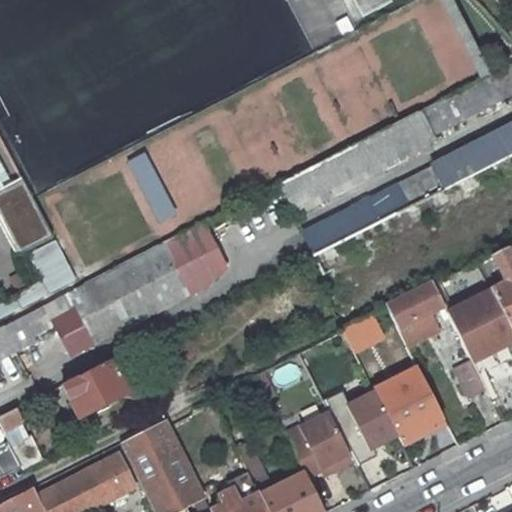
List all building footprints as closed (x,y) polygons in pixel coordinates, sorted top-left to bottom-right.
[(511,64),(490,74),(417,112),(430,138),(511,95),(511,64)] [(417,112),(281,183),(297,216),(434,145),(430,138),(417,112)] [(440,162),(398,184),(405,198),(409,207),(444,189),(511,154),(511,124),(440,161),(440,162)] [(316,254),(314,255),(323,276),(431,220),(445,213),(511,179),(511,154),(444,189),(409,207),(402,210),(378,223),(316,254)] [(23,181),(0,192),(0,219),(18,255),(53,237),(33,199),(23,181)] [(283,196),(278,185),(259,195),(264,205),(283,196)] [(405,198),(398,202),(402,210),(409,207),(405,198)] [(366,200),(305,231),(316,254),(378,223),(366,200)] [(445,213),(431,220),(444,245),(458,238),(445,213)] [(80,288),(69,293),(79,311),(93,340),(96,344),(208,286),(181,236),(80,288)] [(55,240),(19,258),(32,284),(42,303),(78,285),(55,240)] [(511,258),(506,247),(491,255),(506,283),(490,291),(511,331),(511,330),(511,258)] [(444,307),(433,285),(386,308),(398,330),(408,349),(441,334),(431,313),(444,307)] [(29,287),(0,302),(0,308),(4,315),(34,299),(29,287)] [(331,290),(322,294),(329,306),(336,303),(331,290)] [(490,291),(447,314),(470,361),(471,363),(511,342),(511,333),(511,331),(490,291)] [(2,327),(15,351),(35,341),(32,336),(58,322),(79,311),(69,293),(2,327)] [(79,311),(58,322),(73,351),(93,340),(79,311)] [(352,351),(383,336),(372,315),(341,330),(352,351)] [(0,359),(15,351),(2,327),(0,328),(0,359)] [(159,336),(149,341),(157,356),(167,350),(159,336)] [(149,341),(132,350),(135,357),(140,365),(157,357),(157,356),(149,341)] [(478,377),(511,359),(511,342),(471,363),(478,377)] [(0,364),(0,408),(0,409),(34,389),(14,356),(0,364)] [(111,360),(62,385),(78,417),(126,393),(128,398),(135,401),(148,394),(151,387),(140,365),(135,357),(114,367),(111,360)] [(470,361),(453,370),(467,399),(485,390),(478,377),(471,363),(470,361)] [(446,423),(417,367),(395,378),(399,384),(375,396),(379,404),(385,415),(402,447),(446,423)] [(263,372),(256,375),(260,384),(267,380),(263,372)] [(399,384),(395,378),(372,389),(375,396),(399,384)] [(379,404),(365,412),(371,423),(385,415),(379,404)] [(16,408),(0,416),(0,426),(4,433),(24,423),(16,408)] [(329,414),(286,436),(297,458),(305,474),(318,468),(320,470),(332,464),(335,471),(353,462),(348,451),(344,444),(329,414)] [(371,423),(364,426),(392,479),(414,469),(402,447),(385,415),(371,423)] [(164,421),(119,444),(153,511),(174,511),(180,509),(195,502),(202,498),(202,497),(164,421)] [(31,436),(10,446),(23,470),(42,461),(31,436)] [(359,438),(344,444),(348,451),(362,444),(359,438)] [(248,442),(235,449),(247,473),(250,479),(264,473),(248,442)] [(362,444),(348,451),(353,462),(368,491),(383,484),(362,444)] [(117,454),(36,496),(43,509),(44,511),(90,511),(134,489),(117,454)] [(297,458),(290,461),(297,476),(272,489),(258,496),(266,511),(323,511),(305,474),(297,458)] [(332,464),(320,470),(323,477),(335,471),(332,464)] [(266,511),(258,496),(250,479),(247,473),(228,483),(232,490),(221,496),(220,498),(216,500),(219,508),(211,511),(266,511)] [(264,473),(250,479),(258,496),(272,489),(264,473)] [(32,488),(0,504),(0,511),(36,511),(43,509),(36,496),(32,488)] [(199,511),(202,511),(208,509),(202,498),(195,502),(199,511)]
